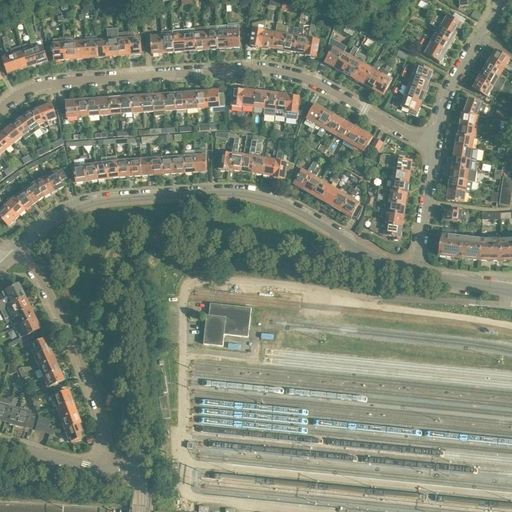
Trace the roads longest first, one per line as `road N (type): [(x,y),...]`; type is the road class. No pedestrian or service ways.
road 1 (tertiary): [(141,468),(115,266),(124,245),(151,238),(333,266),(361,248)]
road 2 (residential): [(0,110),(52,83),(256,69),(320,85),(433,147)]
road 3 (tertiary): [(361,248),(279,202),(212,192),(85,204),(37,229),(18,251)]
road 4 (tertiary): [(18,251),(49,292),(91,385),(114,470)]
road 5 (residential): [(433,147),(459,68),(505,0)]
road 6 (residential): [(414,277),(433,147)]
